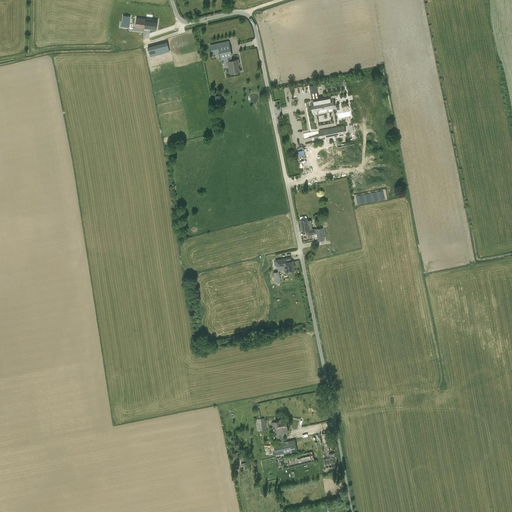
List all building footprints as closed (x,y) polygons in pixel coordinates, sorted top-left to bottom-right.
[(139,41),(139,38),(141,38),(141,33),(128,32),(130,16),(123,15),(120,41),(127,42),(128,40),(131,40),(139,41)] [(156,30),(157,20),(136,18),(135,27),(156,30)] [(227,57),(228,62),(227,62),(230,74),(240,72),(238,65),(239,65),(238,59),(232,61),(231,57),(232,56),(229,41),(209,45),(211,54),(219,53),(221,58),(227,57)] [(147,47),(150,57),(170,52),(167,42),(147,47)] [(330,96),(312,100),(314,108),(316,108),(317,113),(328,111),(327,106),(332,105),(330,96)] [(327,127),(319,128),(321,137),(325,136),(329,135),(342,133),(340,125),(327,127)] [(323,228),(312,230),(310,220),(307,221),(307,219),(300,220),(302,232),(306,231),(307,235),(315,234),(315,233),(316,233),(318,241),(325,240),(323,228)] [(291,261),(291,258),(276,260),(278,270),(284,269),(285,273),(294,272),(293,261),(291,261)] [(262,430),(266,429),(265,420),(264,421),(264,418),(260,419),(260,420),(259,420),(259,421),(258,421),(259,423),(260,423),(260,424),(256,424),(257,430),(261,429),(262,430)] [(288,436),(287,431),(288,431),(287,425),(286,425),(285,421),(282,422),(281,418),(279,419),(279,420),(274,421),(275,422),(272,423),(274,433),(277,432),(277,434),(278,433),(280,443),(272,444),(278,470),(280,479),(287,477),(285,469),(314,462),(312,451),(284,458),(284,457),(301,453),(300,450),(322,445),(325,459),(324,459),(325,468),(338,466),(336,457),(339,456),(337,448),(333,431),(330,431),(319,434),(289,441),(288,436)]
